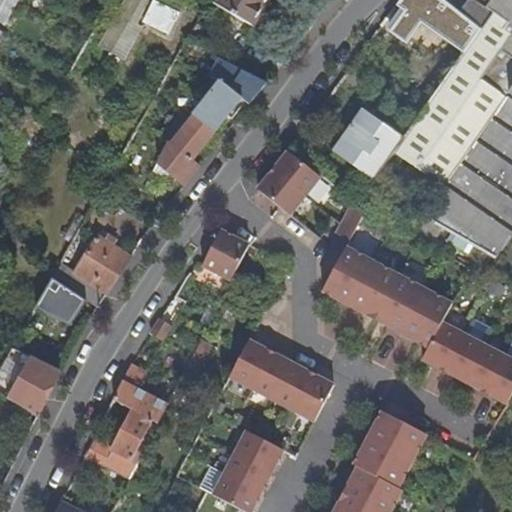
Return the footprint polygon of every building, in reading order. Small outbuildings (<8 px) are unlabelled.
[(0,25),(3,27),(16,5),(6,0),(2,0),(0,4),(0,25)] [(170,37),(181,13),(152,0),(151,0),(141,24),(170,37)] [(274,0),(216,0),(214,4),(257,30),(274,0)] [(511,0),(487,0),(494,4),(478,26),(482,28),(406,136),(396,151),(448,187),(511,94),(511,0)] [(487,0),(471,0),(462,13),(478,26),(494,4),(487,0)] [(222,83),(196,116),(216,132),(243,99),(222,83)] [(429,213),(496,260),(511,237),(511,94),(448,187),(429,213)] [(334,149),(376,179),(396,151),(406,136),(364,106),(334,149)] [(159,164),(173,175),(186,185),(200,167),(193,161),(216,132),(196,116),(173,145),(170,142),(159,164)] [(320,147),(302,134),(289,151),(307,164),(320,147)] [(307,198),(322,178),(289,152),(274,171),(307,198)] [(173,175),(159,164),(154,173),(168,183),(173,175)] [(293,216),(307,198),(274,171),(259,190),(292,217),(293,216)] [(314,204),(307,198),(293,216),(301,222),(314,204)] [(354,203),(343,227),(338,237),(351,243),(368,211),(357,205),(354,203)] [(205,266),(233,280),(242,264),(251,246),(223,231),(217,242),(215,245),(205,266)] [(110,236),(107,241),(116,247),(119,243),(110,236)] [(116,247),(107,241),(101,237),(77,273),(62,263),(53,279),(99,308),(132,258),(116,247)] [(374,265),(347,250),(344,255),(324,294),(351,309),(374,265)] [(401,279),(374,265),(351,309),(377,323),(401,279)] [(486,290),(490,281),(482,277),(477,286),(486,290)] [(377,323),(403,338),(427,293),(401,279),(377,323)] [(70,328),(83,300),(48,283),(34,311),(70,328)] [(500,297),(504,289),(493,283),(488,291),(500,297)] [(403,338),(429,352),(443,324),(452,307),(427,293),(403,338)] [(172,325),(163,320),(154,335),(163,340),(172,325)] [(465,336),(443,324),(429,352),(423,363),(445,374),(465,336)] [(445,374),(465,385),(485,347),(465,336),(445,374)] [(213,346),(203,341),(188,371),(198,376),(213,346)] [(230,379),(252,390),(270,354),(249,343),(230,379)] [(506,359),(485,347),(465,385),(486,397),(506,359)] [(21,424),(32,430),(62,372),(14,348),(0,371),(0,393),(28,410),(21,424)] [(252,390),(273,401),(292,365),(270,354),(252,390)] [(511,396),(511,361),(506,359),(486,397),(506,408),(511,396)] [(273,401),(293,412),(312,376),(292,365),(273,401)] [(140,463),(170,404),(139,389),(147,373),(134,366),(115,403),(134,412),(117,445),(114,450),(140,463)] [(299,416),(314,423),(333,387),(312,376),(293,412),(299,416)] [(220,404),(216,413),(222,417),(227,407),(220,404)] [(299,416),(293,412),(285,427),(292,431),(299,416)] [(413,463),(427,436),(383,413),(368,440),(413,463)] [(241,417),(237,425),(247,431),(252,423),(241,417)] [(248,434),(236,456),(263,470),(275,449),(248,434)] [(98,435),(87,456),(132,478),(140,463),(114,450),(117,445),(98,435)] [(398,490),(413,463),(368,440),(354,466),(358,468),(398,490)] [(236,456),(226,476),(252,490),(263,470),(236,456)] [(374,511),(391,511),(402,492),(398,490),(358,468),(343,495),(374,511)] [(201,490),(240,511),(252,490),(226,476),(212,469),(201,490)] [(374,511),(343,495),(334,511),(374,511)] [(83,511),(63,502),(58,511),(83,511)]
